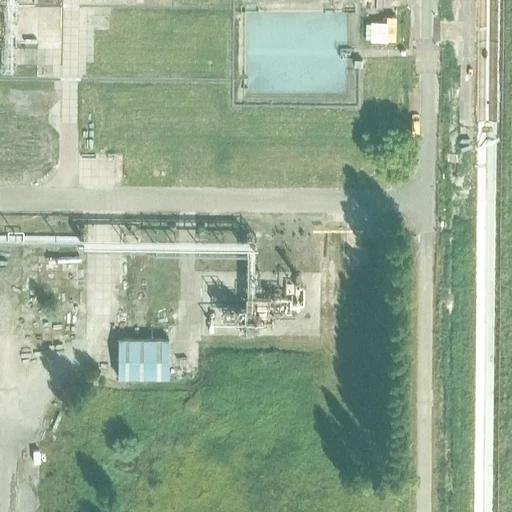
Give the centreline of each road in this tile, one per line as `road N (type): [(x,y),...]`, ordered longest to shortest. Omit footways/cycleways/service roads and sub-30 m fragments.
road 1 (unclassified): [(420,511),(427,0)]
road 2 (unknown): [(113,203),(105,288),(88,337),(48,392),(0,421)]
road 3 (unknown): [(58,202),(83,0)]
